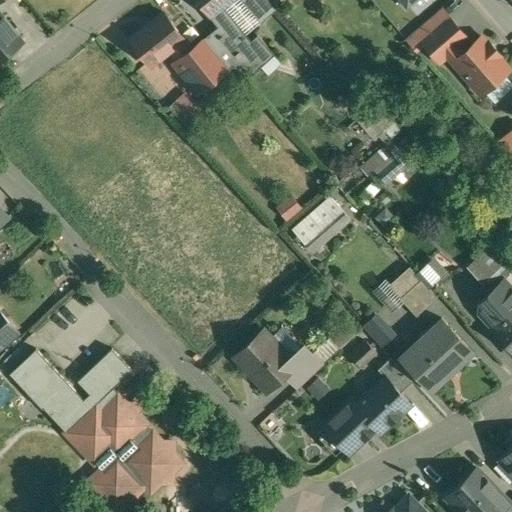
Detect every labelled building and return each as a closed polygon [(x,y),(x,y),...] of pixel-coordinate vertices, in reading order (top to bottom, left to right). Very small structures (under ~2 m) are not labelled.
[(231,0),(199,0),(212,16),(224,6),(231,0)] [(278,9),(269,0),(249,0),(266,19),(278,9)] [(252,41),(224,6),(212,16),(220,26),(206,38),(230,66),(244,82),(262,65),(258,61),(271,49),(258,35),(252,41)] [(0,10),(0,58),(23,40),(0,10)] [(164,12),(131,38),(152,65),(170,51),(186,39),(164,12)] [(466,37),(448,16),(421,39),(439,61),(447,54),(458,45),(466,37)] [(500,54),(488,41),(486,42),(481,35),(463,51),(458,45),(447,54),(480,93),(509,68),(498,56),(500,54)] [(193,48),(186,39),(170,51),(189,75),(204,64),(215,78),(230,66),(206,38),(193,48)] [(193,115),(178,99),(170,106),(185,122),(193,115)] [(378,100),(360,118),(385,144),(404,127),(378,100)] [(511,131),(500,142),(511,156),(511,131)] [(391,137),(368,164),(393,186),(417,160),(391,137)] [(296,196),(280,206),(288,220),(305,210),(296,196)] [(332,197),(294,230),(313,252),(351,220),(332,197)] [(491,240),(509,261),(511,259),(511,237),(504,228),(491,240)] [(511,274),(511,272),(490,247),(468,266),(492,292),(504,280),(505,280),(511,274)] [(420,270),(431,287),(453,273),(442,256),(420,270)] [(438,297),(422,280),(411,268),(392,285),(403,297),(401,298),(417,316),(438,297)] [(511,288),(505,280),(504,280),(492,292),(490,293),(497,300),(484,312),(498,327),(495,330),(507,343),(504,346),(511,355),(511,288)] [(0,348),(19,332),(0,310),(0,348)] [(383,347),(398,336),(382,313),(367,324),(383,347)] [(443,318),(413,345),(418,351),(405,362),(428,386),(454,363),(459,368),(475,353),(443,318)] [(291,358),(265,330),(236,357),(267,391),(286,373),(296,364),(291,358)] [(377,352),(367,341),(351,356),(361,366),(377,352)] [(305,345),(291,358),(296,364),(286,373),(299,388),(324,365),(305,345)] [(10,371),(62,427),(89,402),(95,408),(114,390),(111,387),(131,368),(110,346),(73,380),(85,392),(82,395),(37,346),(10,371)] [(392,357),(378,370),(386,378),(386,377),(401,393),(414,381),(392,357)] [(370,393),(357,405),(353,400),(325,426),(350,452),(366,437),(367,437),(367,436),(373,431),(374,431),(373,430),(376,428),(380,432),(411,404),(401,393),(386,377),(386,378),(370,393)] [(114,390),(95,408),(89,402),(62,427),(95,464),(97,462),(102,467),(86,482),(96,492),(95,503),(106,503),(114,511),(118,511),(126,505),(136,505),(137,495),(146,486),(152,492),(162,482),(173,482),(173,471),(183,462),(174,452),(175,442),(164,441),(154,431),(152,432),(147,426),(148,425),(138,414),(139,404),(128,403),(114,390)] [(511,449),(502,459),(511,469),(511,449)] [(505,498),(476,468),(476,474),(476,467),(450,492),(468,511),(511,511),(511,507),(509,504),(510,503),(505,498)] [(424,511),(408,495),(393,509),(391,508),(387,511),(424,511)]
